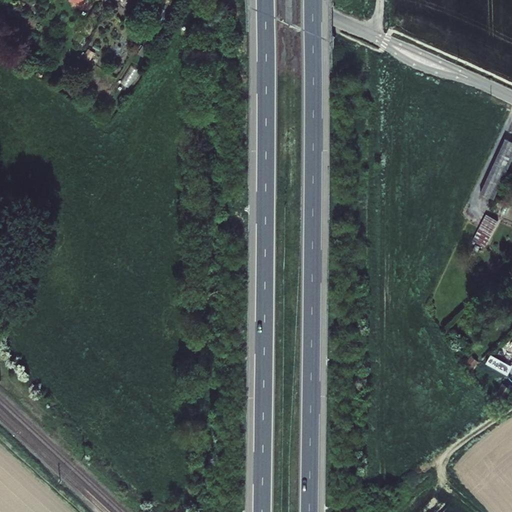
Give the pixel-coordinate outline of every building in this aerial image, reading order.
[(139,51),(145,55),(152,45),(146,41),(139,51)] [(511,140),(509,138),(483,192),(499,199),(511,170),(511,140)] [(511,206),(497,198),(490,210),(500,216),(502,213),(511,218),(511,206)] [(479,242),(492,247),(504,220),(492,214),(479,242)] [(511,360),(490,350),(486,360),(508,371),(511,362),(511,360)]
